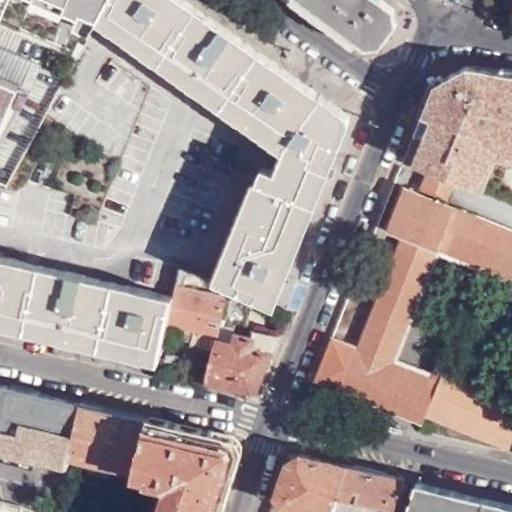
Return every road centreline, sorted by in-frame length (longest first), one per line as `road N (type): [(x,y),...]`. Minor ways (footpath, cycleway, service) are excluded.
road 1 (residential): [(389,90),(268,418)]
road 2 (residential): [(0,358),(268,418)]
road 3 (residential): [(511,475),(268,418)]
road 4 (residential): [(260,0),(389,90)]
